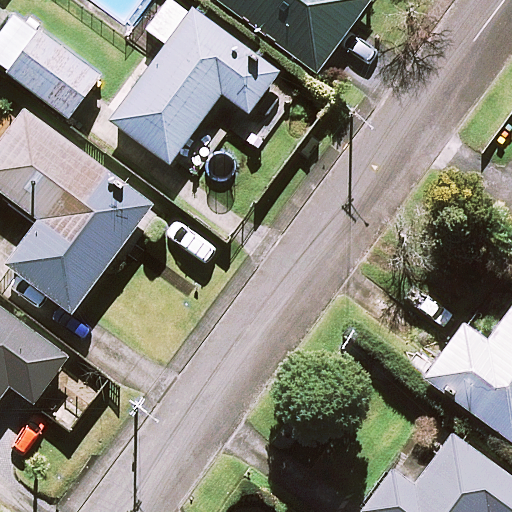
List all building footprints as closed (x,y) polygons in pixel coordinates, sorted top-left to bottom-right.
[(280,75),(178,0),(172,0),(148,33),(168,48),(112,123),(170,167),(223,96),(250,116),(280,75)] [(215,0),(319,75),(373,0),(215,0)] [(101,79),(0,4),(0,69),(70,121),(101,79)] [(151,215),(24,118),(0,150),(0,193),(42,225),(9,269),(72,317),(151,215)] [(70,362),(0,309),(0,404),(12,389),(35,407),(70,362)] [(511,312),(489,345),(465,328),(427,382),(511,443),(511,312)] [(511,511),(511,480),(453,438),(435,463),(412,447),(364,511),(511,511)]
